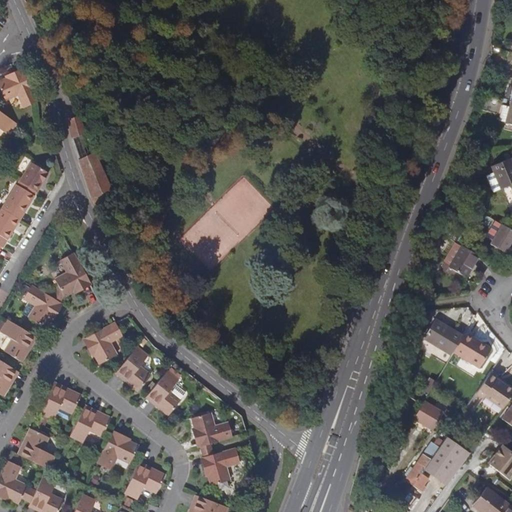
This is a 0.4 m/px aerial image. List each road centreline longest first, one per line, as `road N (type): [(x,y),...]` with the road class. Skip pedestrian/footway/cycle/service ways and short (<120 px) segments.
road 1 (primary): [(365,350),(471,30)]
road 2 (residential): [(17,27),(121,304)]
road 3 (residential): [(51,355),(182,457),(162,511)]
road 4 (residential): [(121,304),(153,343),(280,434)]
road 5 (primary): [(347,380),(344,411),(305,511)]
road 6 (primary): [(334,476),(365,350)]
